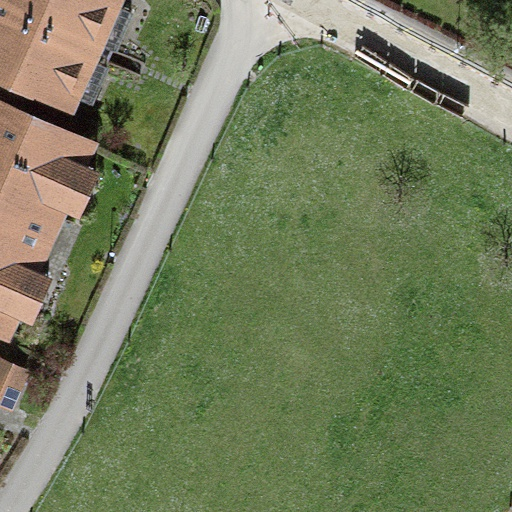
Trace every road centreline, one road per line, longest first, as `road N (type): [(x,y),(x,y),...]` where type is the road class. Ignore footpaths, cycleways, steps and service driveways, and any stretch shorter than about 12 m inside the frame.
road 1 (residential): [(263,0),(112,319),(3,511)]
road 2 (residential): [(511,107),(311,0)]
